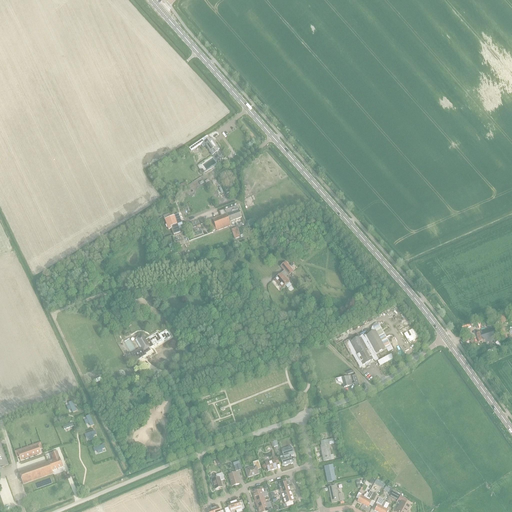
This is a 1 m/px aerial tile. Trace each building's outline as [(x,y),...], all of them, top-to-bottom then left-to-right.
[(218,149),(219,148),(212,137),(210,139),(209,138),(204,142),(213,155),(219,151),(218,149)] [(210,180),(216,190),(221,187),(216,177),(210,180)] [(216,230),(216,231),(231,225),(230,222),(241,217),(236,204),(218,211),(220,216),(208,221),(212,231),(216,230)] [(178,214),(170,217),(169,214),(163,216),(166,224),(165,225),(167,227),(168,229),(171,228),(173,235),(180,232),(179,229),(181,228),(180,225),(183,225),(178,214)] [(231,229),(234,239),(240,237),(237,227),(231,229)] [(287,275),(288,276),(293,271),(285,262),(280,266),(284,272),(282,274),(281,273),(274,279),(282,289),(288,283),(284,278),(287,275)] [(129,301),(133,310),(139,307),(136,298),(129,301)] [(388,352),(393,349),(378,323),(372,327),(371,330),(372,332),(366,336),(365,335),(364,336),(363,334),(359,337),(358,335),(344,343),(350,355),(352,354),(359,367),(361,367),(362,367),(363,365),(365,364),(366,364),(370,362),(371,361),(373,359),(375,361),(378,360),(376,355),(386,349),(388,352)] [(161,341),(169,337),(165,330),(157,335),(156,333),(144,339),(141,334),(137,337),(137,338),(136,339),(141,350),(132,355),(135,360),(144,355),(143,353),(148,350),(148,348),(161,340),(161,341)] [(482,343),(485,342),(484,340),(489,338),(486,331),(476,334),(479,342),(481,341),(482,343)] [(392,356),(390,357),(389,355),(378,361),(380,366),(393,358),(392,356)] [(350,384),(352,384),(349,376),(342,378),(342,377),(338,378),(339,382),(342,383),(343,383),(344,388),(349,386),(348,384),(349,383),(350,384)] [(329,444),(334,443),(334,441),(333,439),(320,441),(321,446),(320,446),(323,462),(331,460),(328,444),(329,444)] [(0,467),(8,465),(0,441),(0,467)] [(17,453),(20,460),(40,453),(38,445),(17,453)] [(281,458),(283,466),(293,463),(290,456),(293,455),(291,447),(281,450),(284,457),(281,458)] [(19,473),(23,485),(53,474),(52,472),(63,468),(58,452),(51,455),(53,460),(19,473)] [(265,463),(268,471),(277,468),(276,464),(279,463),(277,457),(273,458),(274,460),(265,463)] [(245,470),(248,478),(259,474),(257,470),(261,469),(258,461),(253,462),(254,467),(245,470)] [(324,467),(327,482),(335,481),(332,465),(324,467)] [(212,480),(214,489),(222,487),(220,481),(224,480),(222,473),(216,475),(217,478),(212,480)] [(228,475),(232,486),(240,484),(236,473),(228,475)] [(280,489),(289,486),(289,484),(288,484),(287,482),(286,482),(285,479),(278,481),(279,484),(278,484),(280,489)] [(342,494),(338,495),(336,486),(328,487),(331,503),(339,501),(339,499),(343,499),(342,494)] [(254,498),(267,494),(266,491),(262,492),(261,489),(252,492),(254,498)] [(393,492),(390,496),(396,500),(399,495),(393,492)] [(363,505),(369,494),(367,493),(365,495),(367,496),(365,499),(360,496),(357,502),(363,505)] [(255,503),(265,500),(264,497),(268,496),(267,494),(254,498),(255,503)] [(369,494),(363,505),(368,508),(371,502),(368,500),(369,498),(369,497),(371,495),(369,494)] [(292,496),(283,499),(285,504),(286,504),(287,507),(293,505),(292,502),(293,501),(292,499),(293,499),(293,498),(292,496)] [(233,502),(236,510),(236,511),(240,511),(242,511),(241,510),(244,509),(242,503),(240,504),(238,500),(233,502)] [(257,509),(271,504),(270,502),(266,503),(265,500),(255,503),(257,509)] [(405,511),(406,511),(409,506),(401,501),(395,511),(405,511)] [(231,511),(236,510),(233,502),(228,503),(229,507),(224,509),(225,511),(231,511)] [(383,508),(380,511),(391,511),(392,510),(395,504),(392,502),(389,508),(388,511),(386,510),(389,504),(386,503),(384,506),(383,508)]
